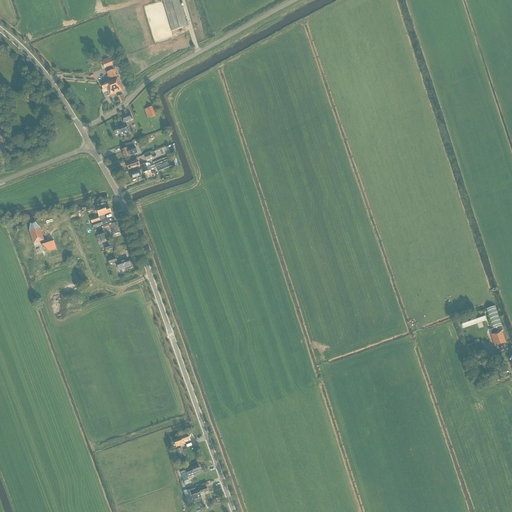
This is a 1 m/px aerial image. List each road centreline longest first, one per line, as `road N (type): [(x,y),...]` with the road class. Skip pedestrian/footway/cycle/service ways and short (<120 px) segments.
road 1 (unclassified): [(233,511),(132,224),(90,146)]
road 2 (unclassified): [(80,129),(166,69),(294,0)]
road 3 (unclassified): [(0,29),(42,71),(80,129)]
